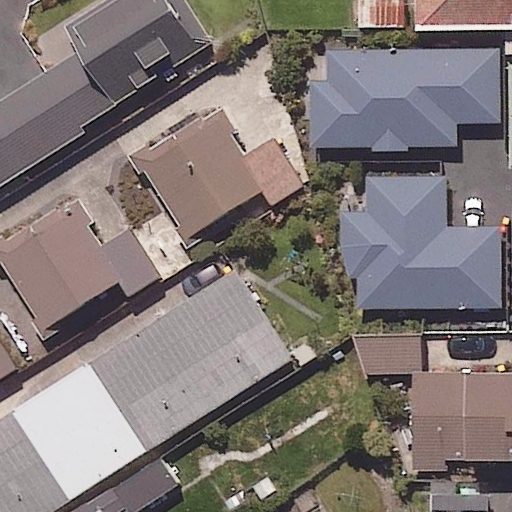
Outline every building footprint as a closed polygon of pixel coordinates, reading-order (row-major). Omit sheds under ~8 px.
[(87,46),(119,96),(160,70),(167,81),(185,69),(178,59),(209,39),(184,0),(107,0),(73,22),(87,46)] [(511,0),(419,0),(420,21),(505,20),(506,52),(511,52),(511,0)] [(312,75),(314,143),(371,141),(372,148),(412,146),(412,140),(458,139),(458,117),(502,116),(500,44),(329,49),(330,75),(312,75)] [(119,96),(87,46),(0,101),(0,181),(87,126),(83,119),(119,96)] [(246,149),(218,105),(140,155),(187,230),(262,183),(273,199),(307,178),(277,130),(246,149)] [(370,207),(344,207),(346,273),(359,273),(360,304),(503,300),(501,223),(447,225),(446,171),(369,173),(370,207)] [(104,242),(77,200),(0,248),(0,251),(45,324),(121,277),(130,291),(160,272),(131,225),(104,242)] [(232,257),(89,349),(150,445),(293,353),(232,257)] [(421,328),(361,330),(362,369),(422,368),(421,328)] [(0,376),(19,365),(0,334),(0,376)] [(88,350),(91,355),(14,404),(72,495),(150,445),(89,349),(88,350)] [(511,453),(511,366),(413,370),(417,469),(448,468),(448,456),(511,453)] [(14,404),(11,399),(0,405),(0,511),(44,511),(72,495),(14,404)] [(178,483),(157,452),(65,511),(134,511),(178,483)] [(488,511),(489,492),(457,492),(457,479),(434,479),(433,511),(488,511)]
